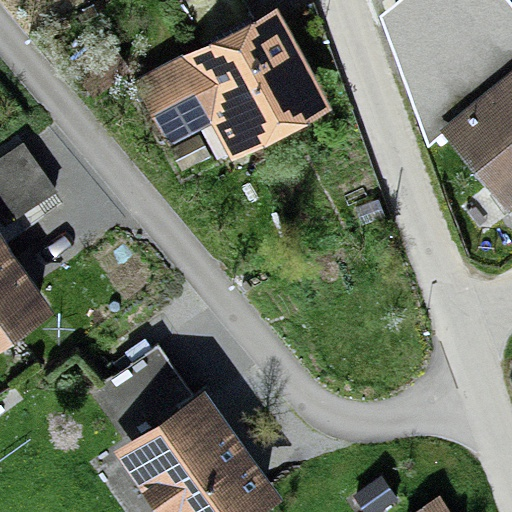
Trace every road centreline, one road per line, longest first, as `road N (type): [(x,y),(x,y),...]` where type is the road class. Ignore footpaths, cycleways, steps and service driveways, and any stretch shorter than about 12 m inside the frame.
road 1 (residential): [(484,394),(369,421),(309,399),(0,35)]
road 2 (residential): [(342,0),(484,394)]
